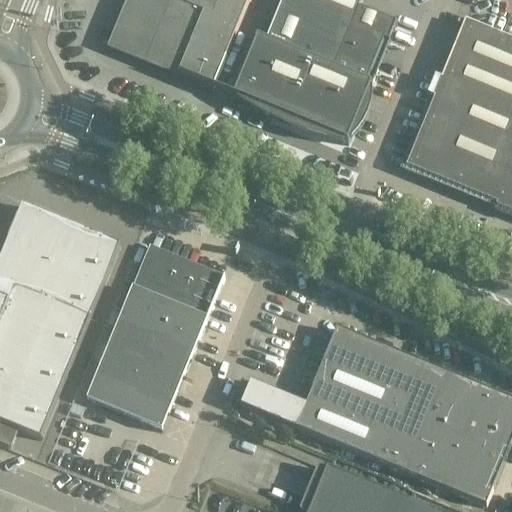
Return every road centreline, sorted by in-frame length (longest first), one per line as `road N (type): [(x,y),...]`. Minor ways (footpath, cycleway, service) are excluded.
road 1 (unclassified): [(172,511),(291,216)]
road 2 (unclassified): [(343,237),(438,0)]
road 3 (tertiary): [(20,126),(173,168)]
road 4 (tertiary): [(173,168),(32,100)]
road 5 (tertiary): [(291,216),(173,168)]
